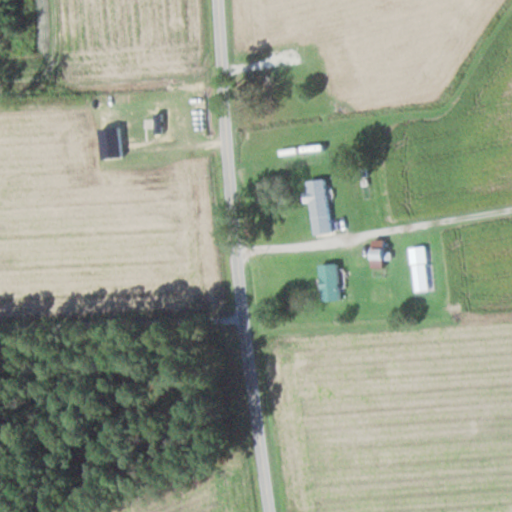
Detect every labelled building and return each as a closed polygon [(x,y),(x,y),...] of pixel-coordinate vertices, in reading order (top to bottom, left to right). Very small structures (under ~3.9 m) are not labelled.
[(262,72),(262,110),(271,110),(271,72),(262,72)] [(154,139),(175,139),(175,98),(154,98),(154,139)] [(314,237),(332,235),(326,179),(307,182),(314,237)] [(384,246),(373,246),(373,267),(384,267),(384,246)] [(346,251),(347,267),(368,266),(367,250),(346,251)] [(323,302),(340,302),(339,264),(321,265),(323,302)]
